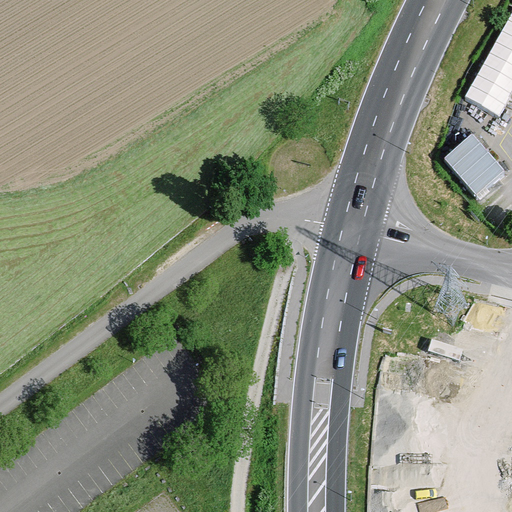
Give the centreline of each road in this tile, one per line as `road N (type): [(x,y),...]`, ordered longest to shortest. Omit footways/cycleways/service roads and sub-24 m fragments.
road 1 (unclassified): [(0,407),(254,222),(290,218),(352,229)]
road 2 (track): [(237,511),(263,350),(305,220)]
road 3 (primary): [(317,511),(324,372),(352,229)]
road 4 (primary): [(352,229),(393,93),(438,0)]
road 5 (unclassified): [(352,229),(511,271)]
